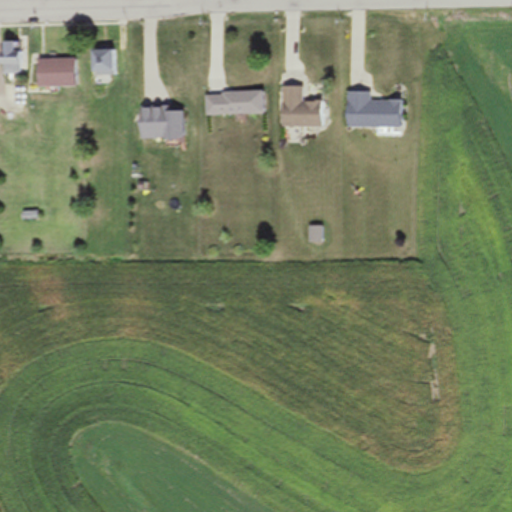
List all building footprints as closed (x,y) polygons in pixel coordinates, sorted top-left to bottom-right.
[(0,74),(16,74),(16,43),(0,43),(0,74)] [(112,52),(87,52),(87,75),(112,75),(112,52)] [(74,88),(74,60),(32,60),(32,88),(74,88)] [(317,128),(317,102),(299,102),(299,88),(279,88),(279,128),(317,128)] [(203,116),(260,116),(260,93),(203,93),(203,116)] [(402,129),(402,102),(367,102),(367,93),(344,93),(344,129),(402,129)] [(180,141),(180,111),(133,110),(133,141),(180,141)]
